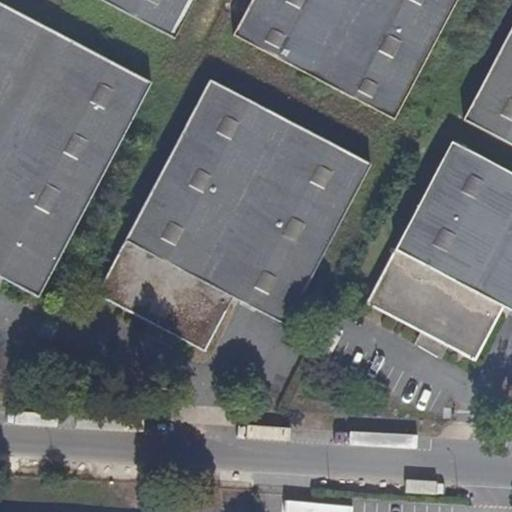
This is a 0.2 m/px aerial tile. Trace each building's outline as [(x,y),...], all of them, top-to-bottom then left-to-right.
[(102,0),(178,41),(200,0),(102,0)] [(396,122),(460,0),(252,0),(233,37),(396,122)] [(156,85),(0,1),(0,281),(39,303),(156,85)] [(511,26),(463,119),(511,144),(511,26)] [(372,162),(213,77),(96,298),(203,354),(234,297),(286,326),(372,162)] [(511,171),(451,138),(362,304),(475,365),(504,312),(511,316),(511,171)]
